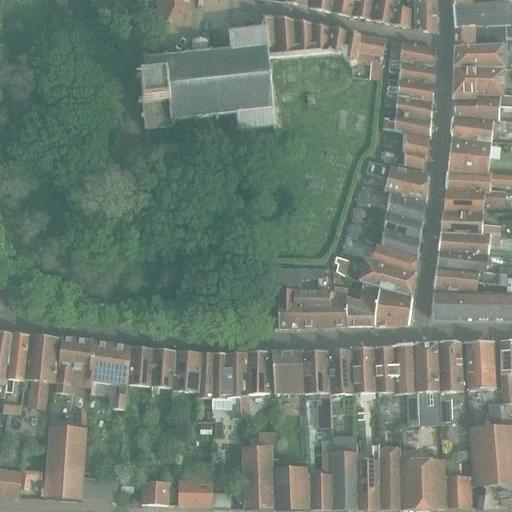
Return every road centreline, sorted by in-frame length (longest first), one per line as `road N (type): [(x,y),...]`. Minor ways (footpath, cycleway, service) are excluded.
road 1 (residential): [(4,323),(208,342),(422,337)]
road 2 (residential): [(422,337),(445,112),(447,0)]
